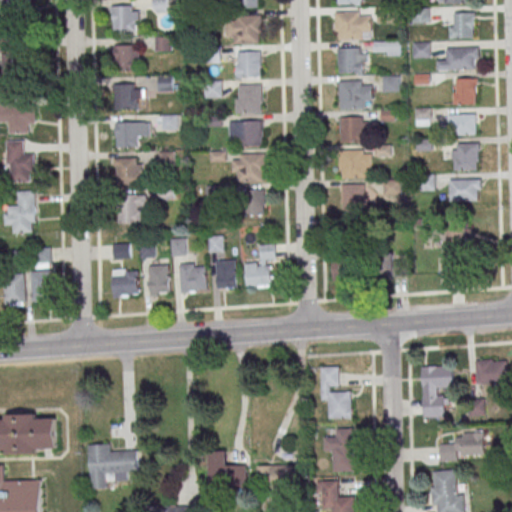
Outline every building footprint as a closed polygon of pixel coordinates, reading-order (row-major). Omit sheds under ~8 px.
[(3,0),(4,25),(29,25),(28,0),(3,0)] [(168,11),(168,0),(153,0),(153,11),(168,11)] [(237,0),(237,8),(258,8),(258,0),(237,0)] [(113,32),(140,32),(140,5),(113,5),(113,32)] [(377,23),(393,23),(393,6),(377,6),(377,23)] [(336,12),(336,39),(371,39),(371,12),(336,12)] [(450,37),(475,37),(475,12),(450,12),(450,37)] [(262,15),(233,15),(233,43),(262,43),(262,15)] [(172,51),(172,37),(156,37),(156,51),(172,51)] [(401,41),(374,41),(374,55),(401,55),(401,41)] [(414,58),(431,58),(431,42),(414,42),(414,58)] [(115,45),(115,70),(140,70),(140,45),(115,45)] [(479,70),(479,47),(448,47),(448,60),(438,60),(438,70),(479,70)] [(368,48),(338,48),(338,73),(368,73),(368,48)] [(3,49),(3,75),(30,75),(30,49),(3,49)] [(261,51),(237,51),(237,77),(261,77),(261,51)] [(174,91),(174,75),(159,75),(159,91),(174,91)] [(383,76),(383,91),(400,91),(400,76),(383,76)] [(477,104),(477,78),(454,78),(454,104),(477,104)] [(204,80),(204,98),(223,98),(223,80),(204,80)] [(339,81),(340,110),(365,109),(365,101),(372,101),(372,80),(339,81)] [(262,113),(262,84),(237,84),(237,113),(262,113)] [(144,109),(144,86),(123,86),(123,109),(144,109)] [(0,122),(9,122),(9,133),(31,133),(30,124),(36,124),(35,105),(13,105),(13,91),(0,91),(0,122)] [(431,108),(416,108),(416,125),(431,125),(431,108)] [(477,114),(449,114),(449,135),(477,135),(477,114)] [(181,115),(162,115),(162,129),(181,129),(181,115)] [(365,142),(365,117),(342,117),(342,142),(365,142)] [(239,146),(263,146),(263,121),(230,121),(230,136),(239,136),(239,146)] [(118,122),(118,147),(140,147),(140,136),(151,136),(151,122),(118,122)] [(25,140),(8,140),(8,181),(35,181),(35,152),(25,152),(25,140)] [(452,170),(479,170),(479,143),(452,143),(452,170)] [(340,149),(340,178),(371,178),(371,149),(340,149)] [(266,153),(233,153),(233,182),(266,182),(266,153)] [(116,185),(143,185),(143,158),(116,158),(116,185)] [(420,175),(420,191),(434,191),(434,175),(420,175)] [(401,180),(384,179),(384,195),(401,195),(401,180)] [(481,201),(481,179),(450,179),(450,201),(481,201)] [(342,184),(342,210),(368,210),(368,184),(342,184)] [(36,190),(16,191),(17,203),(6,204),(6,225),(15,225),(15,233),(37,232),(36,190)] [(264,216),(264,190),(243,190),(243,216),(264,216)] [(120,195),(120,224),(146,224),(146,195),(120,195)] [(225,235),(209,235),(209,252),(225,252),(225,235)] [(172,238),(172,255),(188,255),(188,238),(172,238)] [(132,258),(132,244),(115,244),(115,258),(132,258)] [(247,287),(277,286),(275,244),(256,245),(257,263),(246,263),(247,287)] [(376,252),(376,276),(407,276),(407,259),(396,259),(396,252),(376,252)] [(357,280),(357,256),(332,256),(332,280),(357,280)] [(239,260),(217,260),(217,289),(239,289),(239,260)] [(182,292),(209,290),(207,263),(181,264),(182,292)] [(150,295),(172,295),(172,264),(150,264),(150,295)] [(114,269),(114,297),(140,297),(140,269),(114,269)] [(33,303),(54,303),(54,270),(33,270),(33,303)] [(5,274),(5,305),(26,305),(26,274),(5,274)] [(508,383),(508,359),(475,359),(475,383),(508,383)] [(422,366),(423,403),(437,402),(437,414),(445,413),(444,387),(455,387),(454,365),(422,366)] [(322,400),(331,400),(332,419),(352,419),(352,390),(341,390),(341,366),(322,366),(322,400)] [(484,414),(484,400),(470,400),(470,414),(484,414)] [(0,511),(42,511),(43,480),(6,480),(6,465),(0,465),(0,451),(57,452),(57,418),(38,418),(38,417),(0,416),(0,511)] [(335,472),(356,472),(356,428),(335,428),(335,438),(325,438),(325,450),(335,450),(335,472)] [(485,432),(457,434),(458,443),(439,445),(440,461),(487,458),(485,432)] [(89,445),(92,490),(111,488),(110,476),(140,474),(139,451),(112,453),(112,443),(89,445)] [(227,465),(227,451),(209,452),(210,487),(247,486),(246,465),(227,465)] [(258,466),(258,485),(300,485),(300,466),(258,466)] [(432,471),(433,511),(463,511),(461,470),(432,471)] [(339,481),(318,481),(318,491),(323,491),(323,505),(331,505),(331,511),(359,511),(359,494),(339,495),(339,481)]
